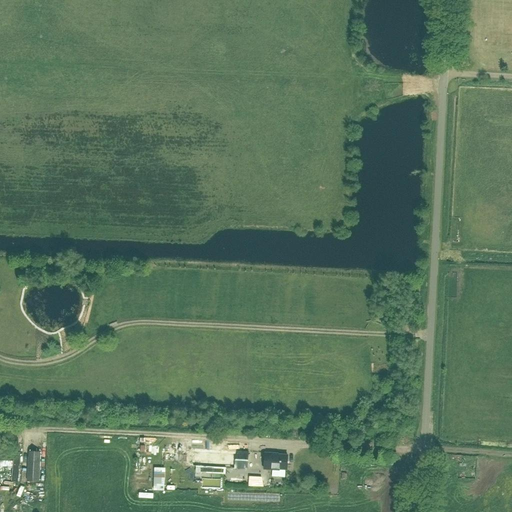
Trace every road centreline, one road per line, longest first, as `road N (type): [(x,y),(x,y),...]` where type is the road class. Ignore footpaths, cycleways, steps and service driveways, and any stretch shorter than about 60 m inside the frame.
road 1 (unclassified): [(420,511),(447,0)]
road 2 (track): [(429,335),(146,323),(121,325),(50,364),(0,356)]
road 3 (track): [(0,427),(423,450)]
